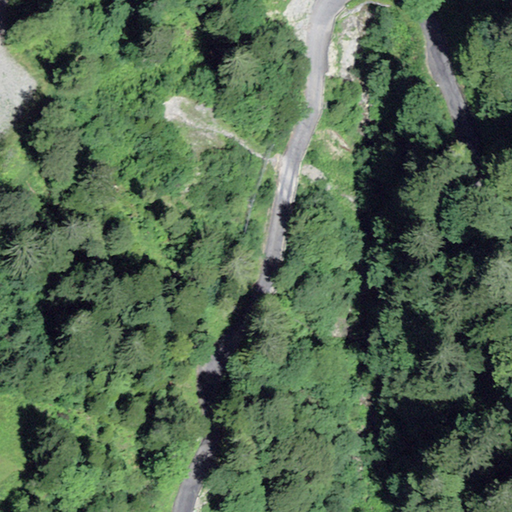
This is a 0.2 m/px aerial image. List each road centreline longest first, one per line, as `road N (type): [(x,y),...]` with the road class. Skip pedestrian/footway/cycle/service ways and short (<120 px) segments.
road 1 (unclassified): [(330,0),(317,40),(312,108),(291,158),(263,291),(216,365),(214,432),(184,511)]
road 2 (unclassified): [(511,225),(481,191),(468,132),(415,0)]
